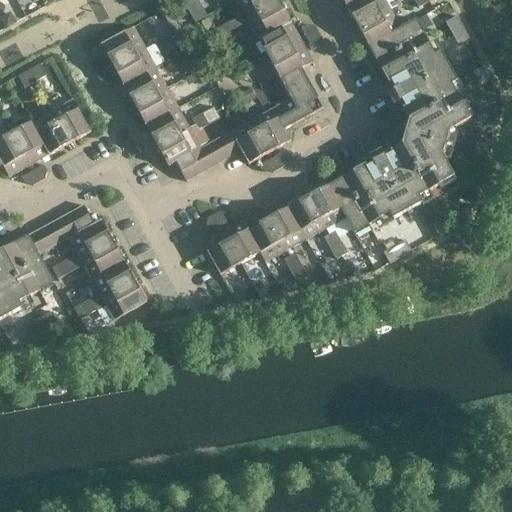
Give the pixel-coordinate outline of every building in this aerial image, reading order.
[(279,4),(276,0),(239,0),(236,2),(247,22),(279,4)] [(389,9),(383,0),(358,0),(345,7),(357,27),(389,9)] [(429,3),(427,0),(412,0),(418,9),(429,3)] [(290,25),(279,4),(247,22),(258,43),(290,25)] [(400,29),(389,9),(357,27),(368,47),(400,29)] [(6,16),(0,19),(0,20),(5,30),(15,24),(12,18),(6,16)] [(462,29),(456,18),(445,24),(451,35),(462,29)] [(238,19),(227,25),(233,36),(244,30),(238,19)] [(415,22),(400,29),(368,47),(388,85),(395,81),(399,88),(387,95),(393,106),(405,99),(409,107),(402,110),(408,121),(409,124),(406,134),(446,146),(449,134),(471,122),(451,87),(457,84),(456,82),(453,77),(449,69),(440,54),(435,57),(415,22)] [(233,36),(227,25),(216,31),(222,42),(233,36)] [(302,45),(290,25),(258,43),(269,63),(302,45)] [(307,26),(300,29),(306,40),(318,34),(315,28),(307,26)] [(144,49),(133,29),(100,47),(112,67),(144,49)] [(469,40),(462,29),(451,35),(457,46),(469,40)] [(321,40),(318,34),(306,40),(312,52),(319,48),(321,40)] [(313,65),(302,45),(269,63),(280,83),(301,72),(313,65)] [(155,69),(144,49),(112,67),(123,87),(155,69)] [(206,68),(200,57),(189,63),(195,74),(206,68)] [(102,59),(95,63),(93,71),(96,77),(107,71),(102,59)] [(46,77),(40,66),(29,72),(35,83),(46,77)] [(483,67),(472,73),(479,84),(490,78),(483,67)] [(212,79),(206,68),(195,74),(201,85),(212,79)] [(167,89),(155,69),(123,87),(134,107),(167,89)] [(113,82),(107,71),(96,77),(99,82),(107,85),(113,82)] [(35,83),(29,72),(18,78),(24,89),(35,83)] [(323,111),(301,72),(280,83),(290,101),(272,111),(283,132),(323,111)] [(250,88),(242,92),(249,104),(256,100),(250,88)] [(178,110),(167,89),(134,107),(145,128),(178,110)] [(90,134),(73,101),(53,112),(71,145),(90,134)] [(213,108),(202,114),(209,126),(220,120),(215,112),(213,108)] [(189,130),(178,110),(145,128),(157,148),(189,130)] [(283,132),(272,111),(251,122),(269,155),(290,143),(283,132)] [(71,145),(53,112),(33,124),(51,156),(71,145)] [(209,126),(202,114),(191,121),(197,132),(209,126)] [(269,155),(251,122),(230,134),(241,153),(248,166),(258,161),(269,155)] [(51,156),(33,124),(13,135),(31,167),(51,156)] [(200,150),(189,130),(157,148),(168,168),(175,164),(186,158),(197,152),(200,150)] [(241,153),(230,134),(219,140),(230,159),(241,153)] [(446,146),(406,134),(402,147),(401,147),(392,152),(395,159),(387,163),(380,151),(369,158),(376,170),(369,174),(365,167),(327,187),(345,220),(354,235),(388,216),(392,221),(416,208),(421,205),(419,199),(454,179),(444,161),(442,158),(446,146)] [(31,167),(13,135),(0,141),(0,162),(3,167),(9,179),(31,167)] [(230,159),(219,140),(208,146),(219,165),(230,159)] [(477,141),(474,154),(485,157),(489,145),(477,141)] [(219,165),(208,146),(200,150),(197,152),(208,171),(219,165)] [(208,171),(197,152),(186,158),(197,177),(208,171)] [(283,153),(272,160),(278,171),(284,168),(287,160),(283,153)] [(485,157),(474,154),(470,166),(482,169),(485,157)] [(197,177),(186,158),(175,164),(186,183),(197,177)] [(278,171),(272,160),(261,166),(264,172),(272,174),(278,171)] [(44,167),(33,173),(39,184),(45,181),(47,173),(44,167)] [(39,184),(33,173),(22,179),(25,185),(33,187),(39,184)] [(345,220),(327,187),(307,199),(325,231),(345,220)] [(325,231),(307,199),(287,210),(305,242),(325,231)] [(94,226),(83,207),(72,213),(84,232),(94,226)] [(305,242),(287,210),(267,221),(285,253),(305,242)] [(84,232),(72,213),(61,219),(73,238),(84,232)] [(219,213),(214,216),(220,227),(230,221),(228,215),(219,213)] [(220,227),(214,216),(208,219),(205,228),(209,233),(220,227)] [(73,238),(61,219),(51,225),(62,245),(69,241),(73,238)] [(285,253),(267,221),(247,232),(259,254),(265,264),(285,253)] [(443,221),(432,227),(439,238),(450,232),(443,221)] [(113,243),(101,222),(94,226),(84,232),(73,238),(69,241),(80,261),(113,243)] [(241,222),(221,233),(239,266),(259,254),(247,232),(241,222)] [(62,245),(51,225),(40,231),(51,251),(62,245)] [(51,251),(40,231),(29,237),(39,257),(51,251)] [(323,239),(329,250),(340,243),(334,232),(323,239)] [(239,266),(221,233),(202,244),(220,277),(239,266)] [(39,257),(29,237),(0,252),(0,322),(7,318),(22,310),(19,304),(54,284),(39,257)] [(405,241),(394,247),(400,259),(411,253),(405,241)] [(124,264),(113,243),(80,261),(91,282),(124,264)] [(347,254),(340,243),(329,250),(336,261),(347,254)] [(400,259),(394,247),(383,254),(389,265),(400,259)] [(283,261),(289,272),(300,266),(294,255),(283,261)] [(73,258),(62,264),(69,274),(79,269),(73,258)] [(69,274),(62,264),(52,270),(58,280),(69,274)] [(135,284),(124,264),(91,282),(102,302),(135,284)] [(306,277),(300,266),(289,272),(295,283),(306,277)] [(146,304),(135,284),(102,302),(113,322),(146,304)] [(96,297),(85,303),(91,315),(102,309),(96,297)] [(91,315),(85,303),(74,309),(80,321),(91,315)] [(52,313),(41,320),(47,331),(58,325),(52,313)] [(7,318),(0,322),(0,326),(3,332),(12,327),(7,318)] [(47,331),(41,320),(30,326),(36,337),(47,331)] [(0,342),(0,356),(8,352),(2,341),(0,342)]
